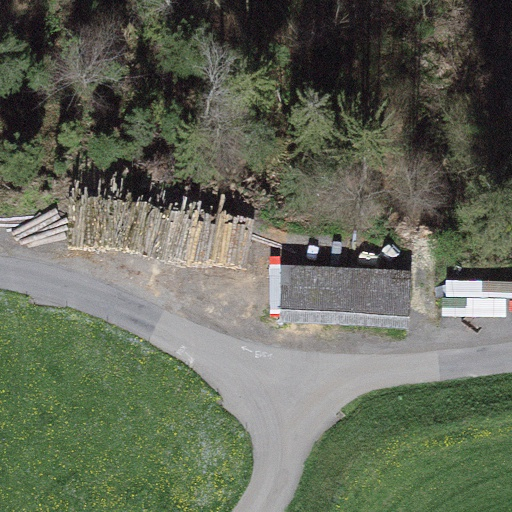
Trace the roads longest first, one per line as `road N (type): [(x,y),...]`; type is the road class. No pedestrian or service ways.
road 1 (residential): [(511,353),(291,389),(63,288),(0,273)]
road 2 (track): [(291,389),(280,463),(260,511)]
